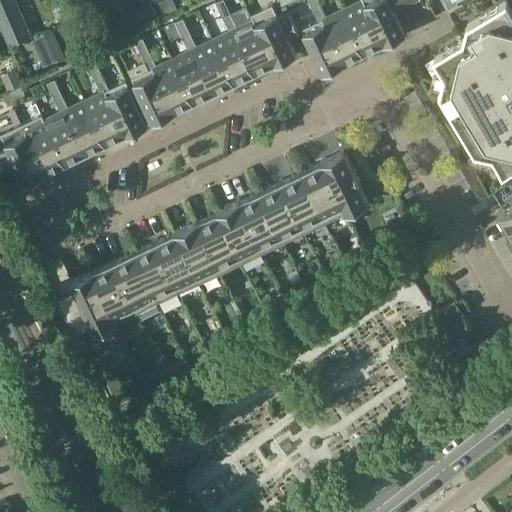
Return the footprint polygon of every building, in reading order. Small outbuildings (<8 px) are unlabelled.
[(0,0),(0,22),(12,18),(4,0),(0,0)] [(173,0),(162,0),(156,3),(161,15),(177,8),(173,0)] [(223,16),(231,13),(224,0),(219,0),(216,2),(223,16)] [(309,0),(313,9),(321,5),(318,0),(309,0)] [(385,44),(363,0),(360,0),(343,9),(364,52),(383,43),(384,44),(385,44)] [(363,0),(385,44),(406,34),(395,10),(407,4),(405,0),(363,0)] [(443,0),(448,9),(449,9),(450,11),(460,6),(464,5),(461,0),(443,0)] [(511,10),(506,1),(467,24),(462,37),(434,57),(445,74),(440,92),(474,150),(493,155),(503,172),(511,166),(511,10)] [(252,14),(275,64),(296,54),(289,38),(300,33),(289,10),(278,15),(273,4),(252,14)] [(321,5),(313,9),(319,20),(302,28),(323,73),(344,63),(323,18),(327,16),(321,5)] [(343,9),(327,16),(323,18),(344,63),(345,63),(344,62),(364,52),(343,9)] [(231,13),(223,16),(230,31),(214,38),(234,82),(255,72),(234,29),(237,27),(231,13)] [(253,19),(237,27),(234,29),(255,72),(274,63),(275,64),(252,14),(251,15),(253,19)] [(182,36),(190,32),(183,17),(175,21),(182,36)] [(58,58),(74,51),(62,25),(46,32),(58,58)] [(189,50),(173,58),(194,101),(214,92),(193,48),(197,46),(190,32),(182,36),(189,50)] [(142,55),(150,51),(143,37),(135,40),(142,55)] [(214,38),(197,46),(193,48),(214,92),(234,82),(214,38)] [(150,51),(142,55),(145,61),(128,69),(153,122),(174,112),(153,67),(157,66),(150,51)] [(173,58),(157,66),(153,67),(174,112),(175,112),(174,111),(194,101),(173,58)] [(95,78),(102,74),(95,59),(88,63),(95,78)] [(8,88),(23,81),(16,67),(1,73),(8,88)] [(101,92),(85,100),(106,143),(125,134),(126,135),(127,135),(105,90),(109,88),(102,74),(95,78),(101,92)] [(54,97),(62,93),(55,79),(47,82),(54,97)] [(126,80),(109,88),(105,90),(127,135),(148,125),(126,80)] [(22,85),(7,92),(11,101),(26,94),(22,85)] [(61,111),(45,119),(66,163),(86,153),(65,109),(69,108),(62,93),(54,97),(61,111)] [(85,100),(69,108),(65,109),(86,153),(106,143),(85,100)] [(66,163),(45,119),(42,114),(22,124),(46,174),(47,173),(46,172),(66,163)] [(46,174),(22,124),(1,134),(5,142),(0,144),(0,159),(6,173),(17,168),(25,184),(46,174)] [(344,149),(322,159),(347,211),(369,200),(360,181),(361,181),(354,167),(353,168),(344,149)] [(347,211),(322,159),(322,160),(302,170),(326,220),(346,211),(347,211)] [(326,220),(302,170),(281,180),(305,230),(326,220)] [(511,179),(492,191),(503,209),(498,212),(498,213),(511,235),(511,179)] [(305,230),(281,180),(260,190),(284,240),(305,230)] [(240,199),(239,199),(263,250),(284,240),(260,190),(240,199)] [(239,199),(218,209),(242,260),(263,250),(239,199)] [(242,260),(218,209),(217,209),(217,210),(198,219),(197,219),(221,270),(242,260)] [(197,219),(176,229),(200,280),(221,270),(197,219)] [(200,280),(176,229),(175,229),(176,230),(155,240),(179,290),(200,280)] [(155,240),(134,250),(158,300),(179,290),(155,240)] [(134,250),(113,260),(138,310),(158,300),(134,250)] [(138,310),(113,260),(94,269),(93,269),(92,269),(117,321),(118,320),(138,310)] [(117,321),(92,269),(71,279),(76,292),(93,327),(95,331),(117,321)] [(454,299),(438,310),(447,323),(463,312),(454,299)] [(464,314),(445,326),(453,337),(452,338),(461,352),(462,351),(470,362),(488,350),(481,339),(471,345),(462,332),(472,326),(464,314)] [(186,358),(166,368),(172,380),(192,370),(186,358)] [(153,395),(173,387),(168,374),(148,383),(153,395)]
